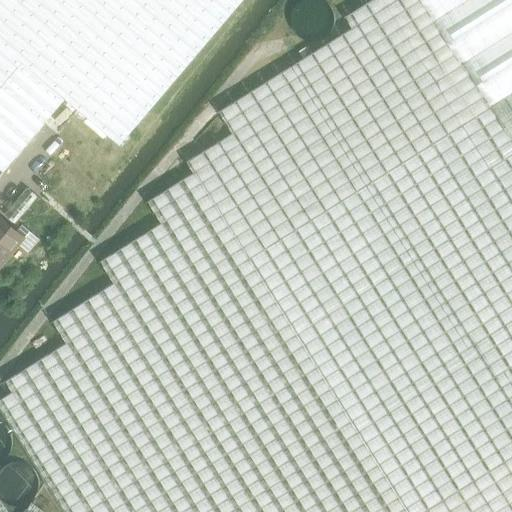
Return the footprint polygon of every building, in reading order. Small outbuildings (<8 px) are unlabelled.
[(0,0),(0,177),(66,99),(130,151),(250,0),(0,0)] [(12,391),(0,397),(0,405),(66,511),(511,511),(511,102),(499,111),(431,0),(376,0),(345,19),(352,30),(220,111),(233,131),(188,160),(195,171),(148,200),(162,222),(101,260),(114,282),(52,320),(66,342),(5,380),(12,391)] [(511,102),(511,0),(431,0),(499,111),(511,102)] [(27,188),(5,215),(15,224),(37,197),(27,188)] [(25,238),(17,231),(0,217),(0,267),(20,244),(25,238)] [(22,225),(17,231),(25,238),(20,244),(30,252),(40,240),(22,225)] [(0,447),(8,427),(0,423),(0,447)] [(8,511),(0,501),(0,511),(8,511)]
